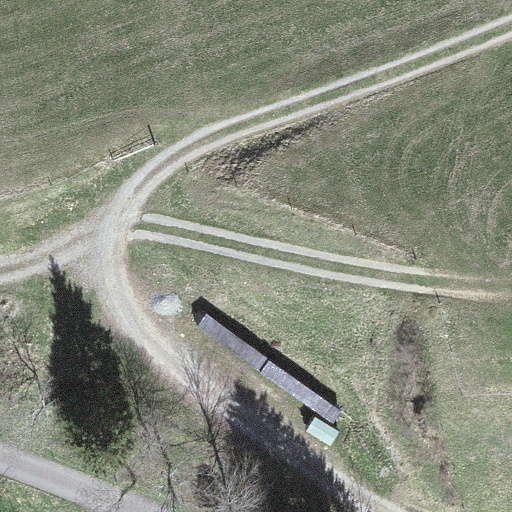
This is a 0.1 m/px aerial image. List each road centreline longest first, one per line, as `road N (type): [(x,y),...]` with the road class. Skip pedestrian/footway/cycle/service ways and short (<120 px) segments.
road 1 (track): [(511,22),(197,142),(164,161),(113,230)]
road 2 (track): [(113,230),(174,231),(511,297)]
road 3 (track): [(113,230),(113,279),(168,349),(204,385),(375,511)]
